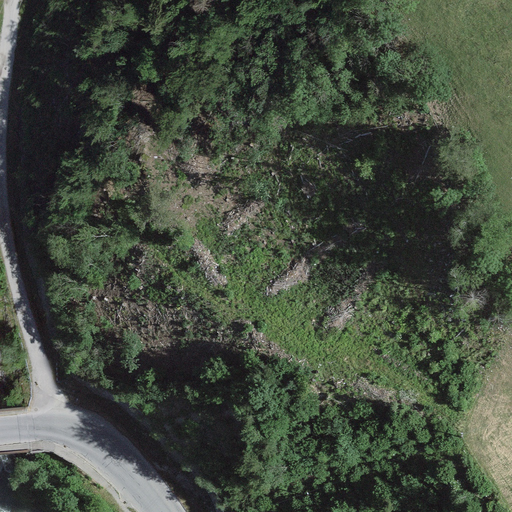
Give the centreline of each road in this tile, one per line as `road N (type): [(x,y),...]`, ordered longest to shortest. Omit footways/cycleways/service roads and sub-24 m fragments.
road 1 (track): [(17,0),(8,82),(10,226),(45,367),(51,428)]
road 2 (tertiary): [(0,431),(54,428),(87,439),(164,511)]
